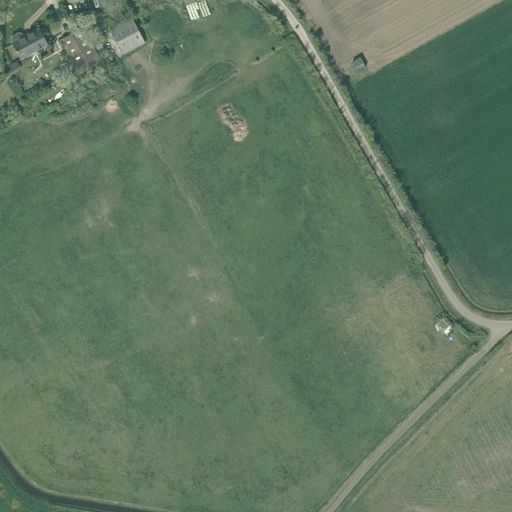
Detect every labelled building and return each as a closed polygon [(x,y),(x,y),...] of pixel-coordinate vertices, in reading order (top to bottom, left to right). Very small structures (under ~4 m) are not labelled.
[(132,18),(109,29),(123,55),(145,43),(132,18)] [(11,36),(10,39),(21,60),(47,45),(38,28),(23,37),(22,33),(18,32),(11,36)] [(83,28),(59,40),(78,74),(101,62),(83,28)] [(360,57),(352,61),(358,72),(366,67),(360,57)] [(445,317),(441,320),(446,326),(444,328),(446,330),(452,324),(445,317)]
